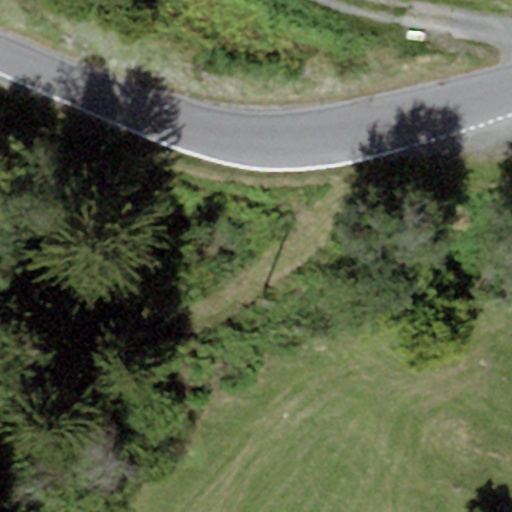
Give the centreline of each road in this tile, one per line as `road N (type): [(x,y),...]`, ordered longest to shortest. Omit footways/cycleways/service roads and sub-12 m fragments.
road 1 (residential): [(0,54),(210,132),(262,138),(364,130),(511,95)]
road 2 (track): [(511,49),(372,0)]
